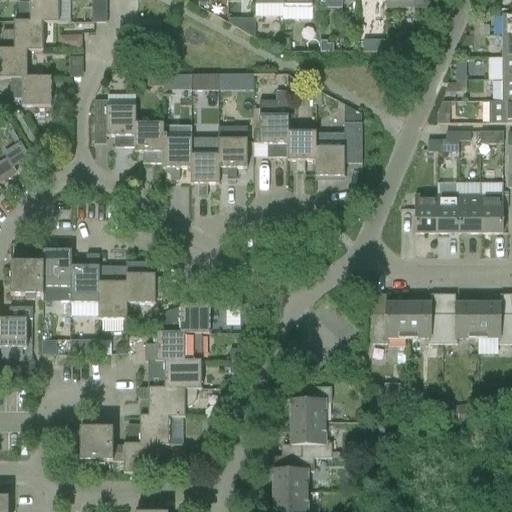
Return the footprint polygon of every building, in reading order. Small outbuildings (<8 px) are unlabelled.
[(17,22),(17,24),(29,24),(29,25),(42,25),(42,26),(58,26),(58,0),(28,0),(29,5),(18,5),(17,14),(17,22)] [(106,26),(106,0),(91,0),(91,26),(106,26)] [(282,0),(282,7),(282,10),(311,10),(320,11),(319,0),(282,0)] [(319,0),(320,11),(329,11),(341,11),(341,2),(358,2),(358,0),(319,0)] [(384,0),(385,2),(385,10),(428,10),(428,1),(430,1),(430,0),(384,0)] [(502,39),(511,39),(511,16),(502,17),(502,39)] [(254,21),(240,21),(240,33),(254,41),(254,21)] [(29,25),(29,24),(17,24),(13,24),(13,33),(2,33),(2,42),(13,42),(13,52),(13,53),(25,53),(25,54),(42,54),(42,26),(42,25),(29,25)] [(473,39),(482,39),(482,27),(473,27),(473,39)] [(385,54),(415,54),(418,41),(418,36),(386,36),(386,42),(385,46),(385,54)] [(72,38),(68,43),(68,52),(81,52),(81,38),(72,38)] [(482,51),(482,39),(473,39),(473,51),(482,51)] [(502,61),(511,60),(511,39),(502,39),(502,61)] [(362,54),(385,54),(385,46),(386,42),(362,42),(362,54)] [(320,43),(320,53),(323,53),(332,53),(332,46),(326,46),(326,43),(320,43)] [(13,53),(13,52),(0,52),(0,81),(21,81),(25,81),(25,80),(25,54),(25,53),(13,53)] [(487,61),(487,82),(502,82),(511,82),(511,60),(502,61),(487,61)] [(119,63),(119,71),(134,72),(135,63),(119,63)] [(147,73),(147,90),(162,90),(162,78),(162,73),(162,68),(147,68),(147,73)] [(455,83),(464,83),(464,71),(455,71),(455,83)] [(163,78),(163,89),(170,90),(174,86),(174,78),(163,78)] [(217,78),(191,78),(191,94),(217,94),(217,78)] [(241,78),(240,94),(251,94),(251,78),(241,78)] [(50,109),(50,80),(25,80),(25,81),(21,81),(21,92),(10,92),(9,101),(21,101),(21,109),(50,109)] [(502,104),(511,103),(511,82),(502,82),(502,104)] [(455,95),(464,95),(464,83),(455,83),(455,95)] [(288,85),(288,99),(301,99),(301,85),(288,85)] [(258,134),(252,134),(252,147),(258,147),(266,147),(266,159),(275,159),(275,147),(286,147),(287,147),(286,134),(287,134),(287,119),(288,94),(275,94),(275,103),(258,103),(258,119),(258,129),(258,134)] [(133,151),(133,139),(134,139),(134,126),(134,110),(105,110),(105,103),(93,103),(93,127),(105,127),(105,139),(114,139),(114,151),(133,151)] [(487,126),(502,126),(511,126),(511,103),(502,104),(487,104),(487,126)] [(448,126),(448,117),(448,105),(441,105),(436,117),(436,126),(448,126)] [(343,113),(343,126),(361,126),(361,116),(354,113),(351,111),(343,107),(343,113)] [(161,166),(161,155),(162,155),(162,142),(162,129),(162,126),(134,126),(134,139),(133,139),(133,151),(133,155),(142,155),(142,166),(161,166)] [(315,163),(314,163),(314,180),(343,179),(343,166),(361,166),(361,126),(343,126),(343,137),(315,137),(315,150),(314,150),(315,163)] [(189,171),(189,158),(190,158),(190,142),(190,129),(162,129),(162,142),(162,155),(161,155),(161,166),(161,171),(169,171),(169,182),(178,182),(178,171),(189,171)] [(218,171),(226,171),(226,183),(235,183),(235,171),(246,171),(246,130),(217,130),(217,142),(217,158),(218,158),(218,171)] [(315,163),(314,150),(315,150),(315,137),(315,134),(287,134),(286,134),(287,147),(286,147),(286,163),(294,163),(294,175),(304,175),(303,163),(314,163),(315,163)] [(445,142),(436,142),(436,155),(457,155),(457,144),(457,134),(445,134),(445,142)] [(470,144),(470,134),(457,134),(457,144),(470,144)] [(479,134),(479,147),(492,147),(502,147),(502,134),(492,134),(479,134)] [(189,171),(189,187),(197,187),(197,199),(206,198),(206,187),(218,187),(218,171),(218,158),(217,158),(217,142),(190,142),(190,158),(189,158),(189,171)] [(427,155),(436,155),(436,142),(427,142),(427,155)] [(19,146),(4,156),(12,169),(27,160),(19,146)] [(5,162),(0,164),(0,184),(14,176),(5,162)] [(501,198),(501,186),(479,186),(479,198),(479,236),(502,236),(502,212),(507,212),(508,195),(502,195),(502,198),(501,198)] [(414,237),(436,237),(436,198),(414,198),(414,237)] [(436,237),(458,236),(458,198),(436,198),(436,237)] [(458,236),(479,236),(479,198),(458,198),(458,236)] [(70,269),(70,253),(54,253),(54,249),(41,249),(41,265),(42,265),(42,290),(69,290),(70,290),(70,269)] [(69,290),(69,306),(70,306),(70,319),(97,319),(97,306),(98,306),(98,278),(98,265),(98,257),(85,256),(85,265),(85,269),(70,269),(70,290),(69,290)] [(41,265),(9,265),(9,298),(42,298),(42,290),(42,265),(41,265)] [(154,280),(154,277),(146,277),(146,265),(125,265),(125,270),(125,286),(125,306),(126,306),(154,306),(154,302),(154,280)] [(125,286),(125,270),(109,270),(109,278),(98,278),(98,306),(97,306),(97,319),(97,322),(126,322),(126,306),(125,306),(125,286)] [(407,341),(407,306),(384,306),(384,317),(371,317),(371,347),(386,347),(386,341),(407,341)] [(429,317),(429,306),(407,306),(407,341),(427,341),(427,347),(441,347),(442,317),(429,317)] [(476,341),(476,306),(454,306),(454,317),(442,317),(441,347),(456,347),(456,341),(476,341)] [(511,347),(511,325),(511,317),(499,317),(499,307),(476,306),(476,341),(497,341),(497,347),(511,347)] [(208,337),(208,308),(179,307),(179,316),(168,316),(168,325),(178,325),(178,336),(192,336),(192,337),(201,337),(208,337)] [(252,337),(253,308),(239,308),(239,337),(252,337)] [(0,350),(5,350),(25,350),(26,322),(31,322),(31,310),(8,310),(8,321),(0,321),(0,350)] [(144,347),(144,365),(153,365),(153,364),(191,364),(200,364),(201,364),(201,358),(201,337),(192,337),(192,336),(178,336),(155,336),(155,347),(144,347)] [(70,343),(70,355),(96,355),(96,344),(70,343)] [(55,357),(55,344),(42,344),(42,356),(55,357)] [(115,351),(115,357),(126,358),(126,347),(120,347),(115,351)] [(229,364),(243,364),(247,351),(229,351),(229,364)] [(200,392),(200,364),(191,364),(153,364),(153,365),(153,375),(147,375),(147,391),(147,392),(184,392),(196,392),(200,392)] [(229,376),(238,376),(243,364),(229,364),(229,376)] [(0,371),(0,382),(36,382),(36,369),(28,369),(28,372),(0,371)] [(289,426),(324,426),(324,405),(330,405),(330,390),(300,390),(300,403),(289,403),(289,426)] [(147,391),(137,391),(137,400),(140,402),(147,402),(147,407),(139,407),(139,420),(167,420),(184,420),(184,410),(188,410),(192,408),(195,402),(196,399),(196,392),(184,392),(147,392),(147,391)] [(455,425),(458,409),(446,407),(443,423),(455,425)] [(227,409),(214,409),(214,420),(223,420),(227,409)] [(127,447),(152,448),(163,448),(167,448),(182,448),(182,420),(167,420),(139,420),(139,428),(127,428),(127,447)] [(208,438),(217,438),(223,420),(214,420),(208,420),(208,438)] [(324,446),(324,426),(289,426),(290,448),(300,448),(300,460),(312,460),(312,461),(330,461),(330,446),(324,446)] [(111,464),(112,456),(112,431),(79,431),(79,464),(111,464)] [(163,476),(163,448),(152,448),(127,447),(123,447),(123,456),(112,456),(111,464),(123,464),(123,476),(163,476)] [(312,475),(312,461),(312,460),(300,460),(282,460),(283,473),(272,473),(272,495),(307,495),(306,475),(312,475)] [(306,511),(307,495),(272,495),(271,511),(306,511)]
